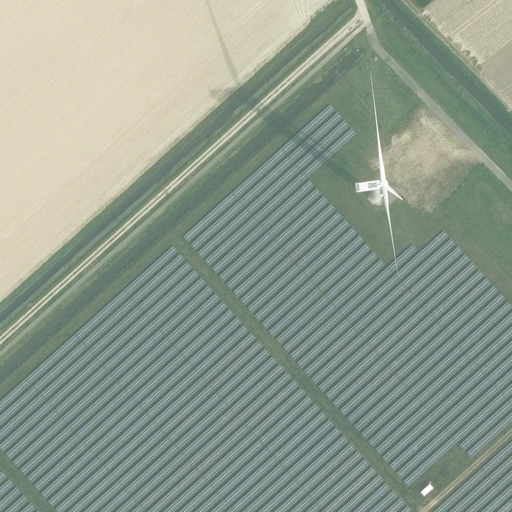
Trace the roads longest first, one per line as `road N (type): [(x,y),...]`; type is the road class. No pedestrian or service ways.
road 1 (track): [(0,339),(363,12)]
road 2 (track): [(179,244),(420,511)]
